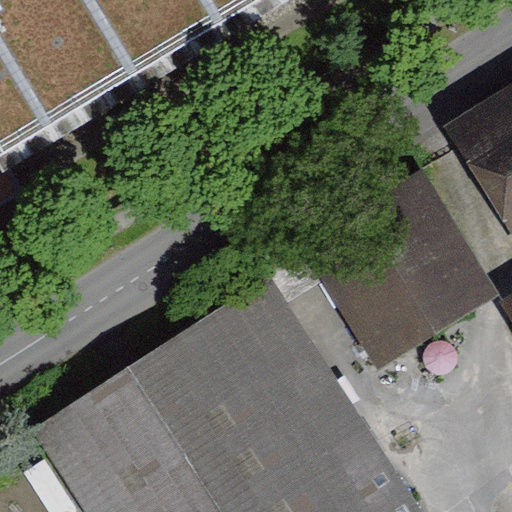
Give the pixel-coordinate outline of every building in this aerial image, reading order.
[(0,0),(0,151),(0,152),(253,0),(0,0)] [(511,93),(444,135),(511,246),(511,93)] [(0,184),(15,176),(0,152),(0,151),(0,184)] [(298,251),(374,378),(492,308),(416,181),(298,251)] [(414,511),(272,287),(29,440),(75,511),(414,511)] [(511,302),(495,313),(511,341),(511,302)]
